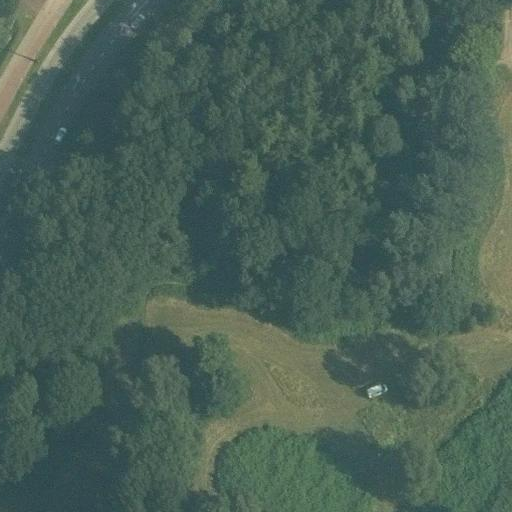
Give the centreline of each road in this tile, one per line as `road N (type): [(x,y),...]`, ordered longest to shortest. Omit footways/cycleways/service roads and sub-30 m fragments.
road 1 (tertiary): [(0,251),(70,101),(148,0)]
road 2 (track): [(38,161),(81,205),(105,312),(140,327)]
road 3 (tertiary): [(102,0),(51,65),(0,163)]
